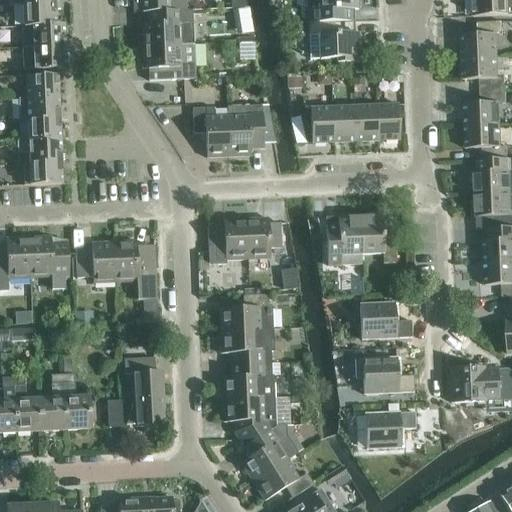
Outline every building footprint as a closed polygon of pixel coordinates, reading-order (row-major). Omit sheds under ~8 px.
[(132,0),(132,1),(134,1),(135,14),(138,13),(168,12),(167,0),(132,0)] [(358,0),(308,0),(309,11),(309,24),(335,23),(334,11),(359,10),(358,0)] [(511,0),(473,0),(474,18),(511,16),(511,0)] [(56,4),(23,6),(24,28),(32,28),(32,27),(57,26),(56,4)] [(250,10),(234,12),(237,36),(254,33),(250,10)] [(274,25),(290,24),(290,10),(274,10),(274,25)] [(193,11),(168,12),(138,13),(138,31),(142,31),(142,48),(194,46),(193,25),(193,11)] [(335,23),(309,24),(311,61),(321,61),(337,60),(337,64),(361,64),(360,34),(335,35),(335,23)] [(462,59),(498,58),(497,36),(503,36),(503,23),(477,24),(478,36),(462,37),(462,59)] [(33,49),(65,48),(65,25),(57,26),(32,27),(32,28),(24,28),(25,49),(33,49)] [(194,46),(142,48),(143,70),(149,70),(149,82),(196,80),(195,66),(194,46)] [(65,48),(33,49),(25,49),(26,71),(66,70),(65,48)] [(480,93),(505,92),(505,79),(498,79),(498,58),(462,59),(463,81),(480,81),(480,93)] [(27,99),(59,98),(58,76),(26,77),(27,99)] [(465,128),(500,126),(499,105),(506,105),(505,92),(480,93),(481,105),(464,106),(465,128)] [(28,121),(60,120),(59,98),(27,99),(22,99),(23,121),(28,121)] [(376,107),(378,142),(400,141),(398,106),(376,107)] [(227,108),(228,118),(229,158),(252,157),(251,145),(263,145),(263,132),(262,107),(227,108)] [(356,143),(378,142),(376,107),(355,108),(356,143)] [(356,143),(355,108),(333,109),(334,144),(356,143)] [(229,158),(228,118),(215,119),(214,109),(193,110),(194,135),(206,134),(207,159),(229,158)] [(334,144),(333,109),(311,110),(312,145),(334,144)] [(29,143),(61,141),(60,120),(28,121),(29,143)] [(500,126),(465,128),(466,150),(482,149),(483,161),(508,160),(508,147),(501,148),(500,126)] [(61,141),(29,143),(18,143),(18,154),(29,154),(30,164),(62,163),(61,141)] [(476,196),(511,195),(511,194),(511,160),(508,160),(483,161),(474,161),(476,196)] [(62,163),(30,164),(24,164),(25,187),(31,186),(63,185),(62,163)] [(511,229),(511,194),(511,195),(476,196),(477,218),(493,218),(494,230),(500,229),(511,229)] [(383,215),(361,216),(362,256),(384,255),(384,265),(397,264),(396,239),(384,240),(383,215)] [(339,226),(326,227),(328,267),(341,267),(341,257),(362,256),(361,216),(338,217),(339,226)] [(269,225),(268,220),(246,221),(248,261),(270,260),(270,250),(282,249),(281,225),(269,225)] [(248,261),(246,221),(224,222),(224,226),(208,226),(209,258),(209,265),(226,264),(226,262),(248,261)] [(485,265),(511,263),(511,229),(500,229),(500,242),(484,242),(485,265)] [(29,239),(30,279),(52,278),(52,290),(65,289),(65,278),(68,278),(67,243),(51,244),(51,238),(29,239)] [(7,246),(0,246),(0,291),(9,292),(8,280),(30,279),(29,239),(7,240),(7,246)] [(114,244),(116,284),(137,283),(138,301),(157,300),(155,247),(137,248),(136,243),(114,244)] [(116,284),(114,244),(92,245),(92,250),(76,251),(77,279),(93,278),(94,285),(116,284)] [(511,263),(485,265),(486,287),(502,286),(503,298),(511,298),(511,263)] [(220,333),(272,330),(271,309),(269,309),(268,296),(243,297),(244,309),(219,310),(220,333)] [(399,323),(398,305),(360,306),(362,341),(412,339),(411,322),(399,323)] [(93,313),(81,314),(82,327),(93,327),(93,313)] [(35,330),(10,331),(10,344),(36,343),(35,330)] [(272,330),(220,333),(221,355),(246,354),(246,366),(271,365),(271,352),(272,352),(272,330)] [(0,353),(10,353),(10,344),(10,331),(0,331),(0,353)] [(155,373),(154,360),(122,361),(123,376),(134,375),(136,403),(133,403),(127,426),(137,425),(137,428),(164,426),(163,408),(165,408),(163,372),(155,373)] [(401,378),(400,360),(356,362),(356,380),(364,380),(364,396),(415,394),(414,377),(401,378)] [(271,365),(246,366),(247,378),(222,379),(223,401),(274,399),(273,377),(272,378),(271,365)] [(485,371),(485,368),(450,370),(452,404),(486,403),(486,401),(499,400),(498,370),(485,371)] [(62,376),(65,432),(90,430),(89,397),(75,398),(73,375),(62,376)] [(39,400),(41,433),(65,432),(62,376),(51,377),(53,400),(39,400)] [(13,379),(16,434),(41,433),(39,400),(25,401),(24,378),(13,379)] [(0,435),(16,434),(13,379),(2,379),(3,402),(0,402),(0,435)] [(255,441),(275,428),(274,399),(223,401),(224,424),(248,423),(249,435),(252,435),(255,441)] [(109,429),(124,428),(122,402),(108,402),(109,429)] [(367,451),(404,449),(403,431),(416,430),(415,414),(365,416),(367,451)] [(253,483),(287,462),(296,456),(284,438),(283,428),(275,428),(255,441),(241,449),(248,460),(241,464),(253,483)] [(287,462),(253,483),(265,502),(286,489),(292,499),(314,486),(306,475),(298,480),(287,462)] [(329,488),(348,476),(342,467),(324,479),(329,488)] [(511,511),(511,487),(498,497),(508,511),(511,511)] [(324,511),(314,495),(286,511),(324,511)] [(119,508),(102,509),(101,511),(172,511),(172,499),(154,500),(154,498),(118,500),(119,508)] [(212,511),(206,501),(204,503),(198,511),(212,511)] [(494,511),(489,503),(473,511),(494,511)]
